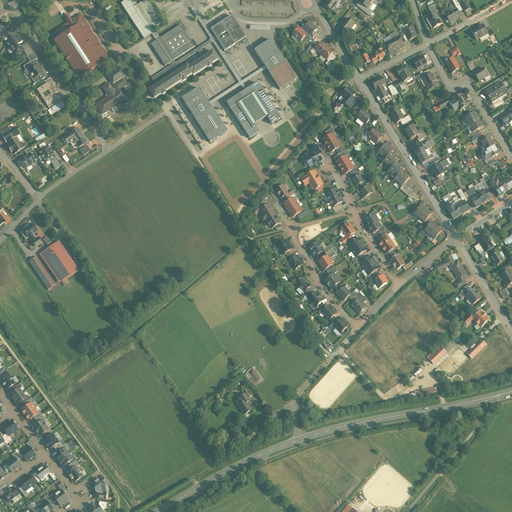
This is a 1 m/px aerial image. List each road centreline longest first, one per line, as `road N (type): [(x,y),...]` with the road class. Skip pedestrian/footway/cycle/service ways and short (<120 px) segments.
road 1 (tertiary): [(511,394),(300,439)]
road 2 (residential): [(456,239),(358,78)]
road 3 (residential): [(109,148),(12,5)]
road 4 (tertiary): [(300,439),(158,511)]
road 5 (residential): [(511,157),(470,87),(450,81),(426,43)]
road 6 (residential): [(300,439),(299,392),(358,328)]
road 7 (residential): [(358,328),(318,284),(290,228)]
